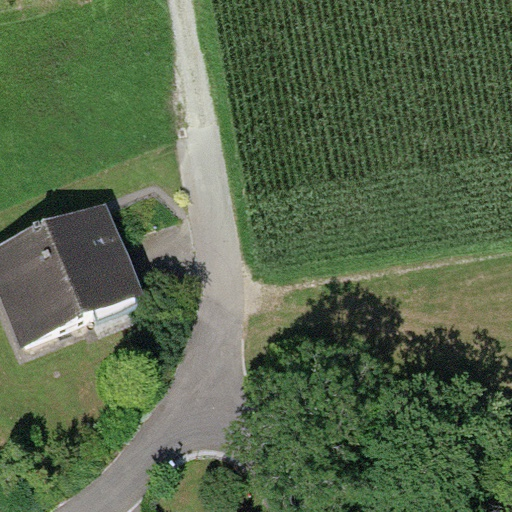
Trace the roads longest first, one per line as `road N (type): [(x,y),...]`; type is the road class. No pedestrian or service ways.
road 1 (track): [(234,308),(179,0)]
road 2 (track): [(234,308),(511,250)]
road 3 (residential): [(101,511),(177,432),(217,415)]
road 4 (residential): [(295,511),(245,436),(217,415)]
